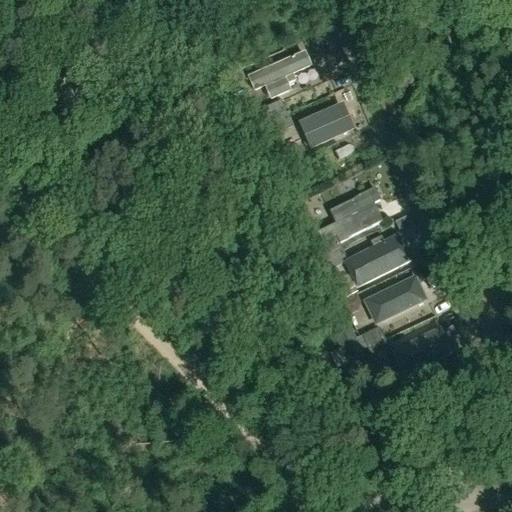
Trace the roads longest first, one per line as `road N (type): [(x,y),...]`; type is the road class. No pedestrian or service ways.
road 1 (residential): [(452,504),(453,444),(479,349),(345,38)]
road 2 (track): [(0,176),(329,511)]
road 3 (track): [(120,0),(110,50),(96,67),(0,130)]
road 4 (unclassified): [(345,38),(511,27)]
